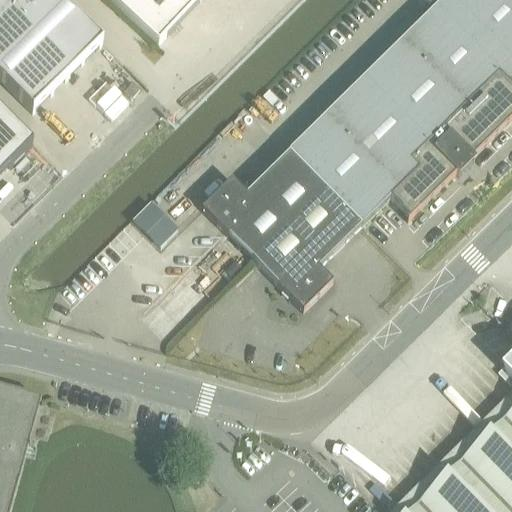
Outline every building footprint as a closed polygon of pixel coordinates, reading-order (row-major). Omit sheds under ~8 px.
[(53,0),(0,0),(0,85),(32,117),(101,48),(53,0)] [(106,0),(157,48),(202,0),(106,0)] [(511,91),(507,86),(511,80),(511,0),(445,0),(245,198),(231,184),(201,214),(302,316),(332,287),(318,273),(389,202),(408,222),(406,224),(407,225),(455,178),(458,180),(472,166),(470,163),(511,121),(511,91)] [(123,96),(131,103),(139,93),(131,86),(123,96)] [(0,179),(31,149),(0,116),(0,179)] [(159,253),(178,235),(150,206),(132,224),(159,253)] [(511,511),(511,373),(508,378),(511,382),(511,423),(421,511),(511,511)] [(0,394),(0,511),(10,511),(40,405),(0,394)]
